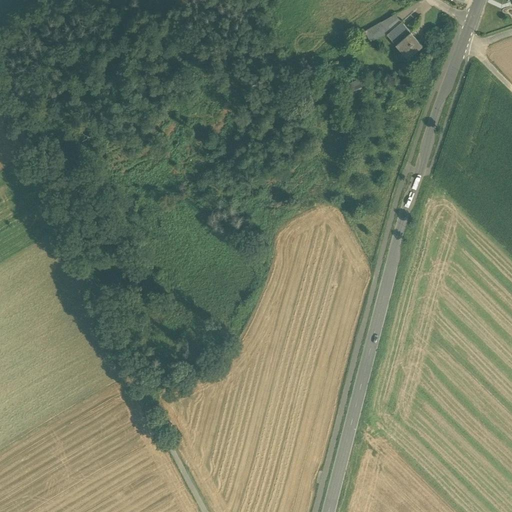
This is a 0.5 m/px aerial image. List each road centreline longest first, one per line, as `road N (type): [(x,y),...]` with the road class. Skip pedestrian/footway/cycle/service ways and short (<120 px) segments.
road 1 (tertiary): [(327,511),(416,169),(478,0)]
road 2 (track): [(0,73),(30,158),(131,374),(206,511)]
